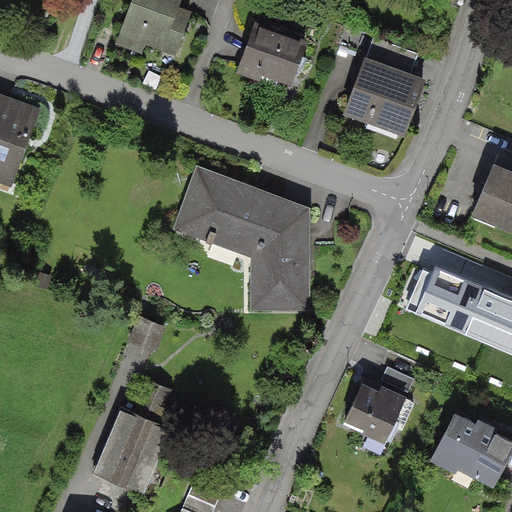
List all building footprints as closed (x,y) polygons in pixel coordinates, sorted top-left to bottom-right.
[(219,0),(124,0),(110,43),(196,71),(219,0)] [(307,45),(245,24),(227,79),(289,99),(307,45)] [(406,137),(429,77),(370,54),(347,114),(406,137)] [(44,107),(0,90),(0,180),(14,186),(44,107)] [(511,167),(495,160),(473,214),(511,230),(511,167)] [(307,211),(193,167),(168,231),(253,261),(258,308),(310,308),(307,211)] [(511,299),(421,261),(402,308),(511,354),(511,299)] [(415,379),(388,366),(381,379),(409,393),(415,379)] [(420,401),(366,375),(344,422),(398,447),(420,401)] [(146,499),(174,429),(121,407),(92,477),(146,499)] [(511,452),(511,441),(457,413),(436,452),(496,484),(511,452)] [(217,511),(224,498),(195,486),(184,511),(217,511)]
